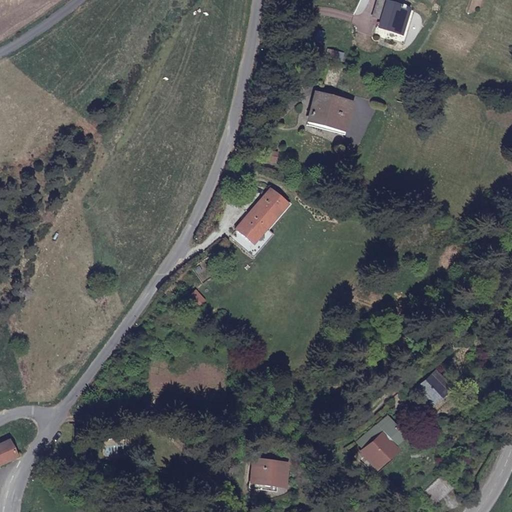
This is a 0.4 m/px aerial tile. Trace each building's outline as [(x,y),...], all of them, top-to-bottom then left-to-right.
[(382,16),(380,21),(377,34),(395,40),(396,33),(398,34),(405,9),(380,2),(376,15),(382,16)] [(396,33),(395,40),(402,42),(411,10),(405,9),(398,34),(396,33)] [(347,104),(314,96),(308,122),(337,128),(340,118),(344,119),(347,104)] [(266,190),(233,229),(251,244),(284,205),(266,190)] [(503,298),(494,293),(484,310),(493,315),(503,298)] [(443,386),(432,374),(415,389),(425,401),(437,391),(437,392),(443,386)] [(359,443),(365,450),(381,436),(391,446),(402,436),(387,418),(359,443)] [(381,436),(365,450),(363,452),(366,456),(373,464),(386,452),(387,453),(392,448),(391,446),(381,436)] [(0,464),(14,458),(10,449),(6,442),(0,444),(0,464)] [(332,448),(330,443),(324,445),(325,451),(332,448)] [(16,461),(19,456),(15,446),(10,449),(14,458),(16,461)] [(373,464),(367,469),(372,476),(391,459),(387,453),(386,452),(373,464)] [(373,464),(366,456),(360,461),(367,469),(373,464)] [(281,484),(283,465),(253,461),(251,480),(281,484)] [(433,506),(453,487),(442,475),(422,494),(433,506)]
